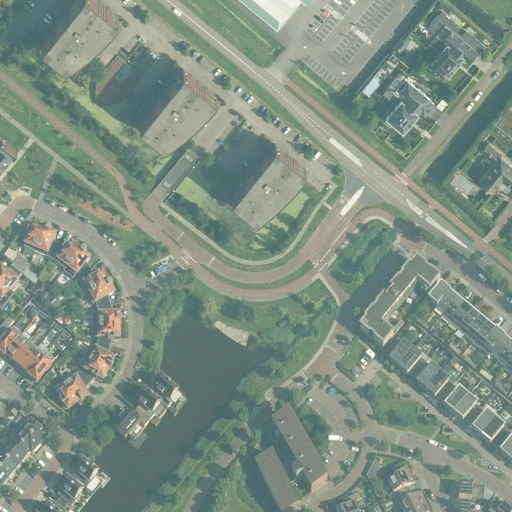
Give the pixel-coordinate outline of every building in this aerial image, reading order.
[(44,38),(41,42),(65,62),(75,56),(80,53),(86,48),(94,41),(96,40),(103,33),(111,24),(118,16),(99,0),(75,0),(63,15),(45,37),(44,38)] [(241,0),(277,29),(301,0),(304,2),(306,0),(241,0)] [(444,79),(447,76),(448,74),(448,75),(462,58),(468,62),(477,51),(445,24),(436,34),(446,43),(427,65),(444,79)] [(403,37),(393,49),(398,54),(408,41),(403,37)] [(183,69),(161,95),(139,123),(163,142),(173,136),(184,128),(192,122),(201,113),(209,105),(217,96),(183,69)] [(429,99),(430,98),(399,73),(397,76),(395,75),(386,86),(401,99),(386,117),(387,119),(387,118),(402,130),(402,131),(403,132),(404,130),(409,124),(409,125),(413,120),(412,120),(417,114),(419,113),(418,113),(420,111),(424,114),(433,103),(429,99)] [(511,111),(507,108),(494,123),(511,138),(511,111)] [(0,137),(0,151),(10,159),(17,151),(16,150),(1,138),(0,137)] [(469,150),(473,153),(478,146),(474,143),(469,150)] [(501,155),(492,147),(487,143),(480,151),(494,162),(479,181),(486,187),(486,188),(489,191),(489,190),(491,191),(498,183),(502,186),(501,187),(506,191),(511,184),(511,165),(500,156),(501,155)] [(299,178),(300,176),(306,169),(275,144),(231,198),(255,218),(265,211),(274,202),(283,194),(291,186),(299,178)] [(0,151),(0,165),(3,168),(10,159),(0,151)] [(35,253),(45,229),(45,228),(44,231),(41,230),(33,226),(32,230),(29,229),(29,230),(28,230),(27,234),(25,237),(28,238),(23,248),(35,253)] [(45,229),(35,253),(45,258),(50,260),(58,245),(52,242),(52,241),(55,236),(50,234),(51,232),(47,230),(45,229)] [(64,273),(82,250),(82,249),(80,251),(71,244),(69,247),(66,246),(66,247),(65,247),(64,249),(58,245),(50,260),(56,263),(65,270),(63,272),(64,273)] [(78,279),(89,269),(85,264),(89,259),(85,256),(86,254),(83,252),(82,250),(64,273),(73,280),(76,276),(78,279)] [(23,274),(29,266),(19,258),(12,266),(23,274)] [(391,293),(385,300),(383,299),(364,322),(365,323),(359,330),(382,349),(393,337),(381,327),(417,284),(429,294),(439,281),(430,274),(429,274),(425,270),(416,262),(410,269),(409,268),(389,291),(391,293)] [(23,274),(12,266),(6,273),(0,269),(0,283),(9,291),(23,274)] [(87,296),(96,291),(109,283),(110,283),(110,282),(107,283),(106,281),(102,273),(99,275),(97,273),(96,273),(94,274),(89,269),(78,279),(87,296)] [(0,310),(1,311),(14,295),(9,291),(0,283),(0,310)] [(109,283),(96,291),(87,296),(92,306),(95,304),(97,309),(110,306),(107,297),(113,294),(111,289),(113,288),(111,285),(110,285),(109,283)] [(440,286),(428,301),(436,308),(449,293),(440,286)] [(449,293),(436,308),(444,314),(456,300),(448,294),(449,293)] [(414,304),(418,307),(426,297),(422,294),(414,304)] [(444,314),(441,318),(449,324),(452,321),(463,307),(456,300),(444,314)] [(51,304),(43,311),(50,316),(55,313),(51,304)] [(110,306),(97,309),(98,315),(92,315),(92,327),(96,327),(121,327),(121,324),(121,321),(119,321),(119,315),(112,315),(110,306)] [(452,321),(449,324),(457,331),(471,314),(463,307),(452,321)] [(34,308),(30,313),(31,319),(33,321),(40,313),(34,308)] [(471,314),(457,331),(465,337),(479,320),(471,314)] [(415,321),(421,326),(424,322),(418,317),(415,321)] [(479,320),(465,337),(472,344),(487,327),(479,320)] [(396,333),(404,324),(400,321),(392,330),(396,333)] [(121,327),(96,327),(92,327),(95,327),(95,339),(99,339),(97,344),(110,348),(112,342),(114,342),(114,341),(115,341),(115,339),(119,339),(119,330),(119,327),(122,328),(122,327),(121,327)] [(487,327),(472,344),(480,350),(495,332),(494,333),(487,327)] [(0,353),(5,357),(6,356),(21,337),(22,336),(13,329),(5,339),(5,338),(0,344),(0,353)] [(495,332),(480,350),(488,357),(491,353),(492,352),(503,339),(495,332)] [(13,362),(29,343),(21,337),(6,356),(13,362)] [(492,352),(491,353),(499,360),(505,352),(511,346),(503,340),(504,339),(503,339),(492,352)] [(398,369),(412,352),(397,341),(384,356),(390,361),(389,362),(398,369)] [(21,369),(37,349),(29,343),(13,362),(21,369)] [(96,363),(110,371),(111,369),(113,366),(111,365),(113,360),(108,357),(110,348),(97,344),(96,350),(90,347),(84,357),(96,363)] [(499,360),(497,362),(505,369),(507,367),(511,360),(511,347),(511,346),(505,352),(499,360)] [(45,356),(37,349),(21,369),(29,375),(42,359),(43,359),(45,356)] [(412,352),(398,369),(407,376),(407,375),(413,380),(428,361),(420,354),(417,357),(412,352)] [(110,371),(96,363),(84,357),(79,368),(85,371),(80,375),(90,384),(94,380),(96,381),(98,381),(99,379),(102,381),(106,373),(108,371),(110,372),(111,372),(110,371)] [(29,375),(28,376),(36,383),(39,379),(40,379),(46,371),(51,365),(43,359),(42,359),(29,375)] [(426,392),(439,375),(434,371),(437,368),(428,361),(413,380),(418,384),(417,385),(426,392)] [(477,366),(471,361),(468,365),(474,370),(477,366)] [(56,377),(50,372),(42,382),(47,387),(56,377)] [(440,403),(453,387),(456,384),(442,372),(439,375),(426,392),(434,399),(435,398),(440,403)] [(90,384),(80,375),(79,374),(65,383),(79,405),(84,401),(83,400),(87,397),(84,391),(90,384)] [(153,399),(160,404),(167,410),(172,404),(170,402),(178,392),(173,388),(175,386),(169,381),(167,383),(161,378),(155,385),(157,386),(154,390),(158,393),(154,399),(153,399)] [(79,405),(65,383),(54,389),(60,399),(58,400),(60,403),(62,407),(62,406),(63,408),(65,406),(67,409),(74,405),(77,403),(78,406),(79,405)] [(494,387),(500,391),(503,388),(497,383),(494,387)] [(453,387),(440,403),(445,407),(445,408),(453,415),(467,399),(453,387)] [(160,404),(153,399),(154,399),(143,390),(138,397),(139,398),(136,402),(141,405),(136,411),(149,422),(155,416),(152,414),(160,404)] [(467,399),(453,415),(462,422),(463,421),(468,426),(481,410),(467,399)] [(481,438),(495,422),(481,410),(468,426),(473,430),(472,431),(481,438)] [(144,429),(149,422),(136,411),(131,417),(127,414),(124,419),(123,418),(119,423),(120,423),(114,430),(125,439),(127,436),(129,437),(139,425),(144,429)] [(311,494),(326,485),(287,418),(272,427),(298,471),(291,475),(295,483),(302,479),(311,494)] [(19,430),(40,447),(45,441),(43,440),(46,437),(31,424),(27,421),(19,430)] [(495,422),(481,438),(490,445),(496,449),(509,433),(495,422)] [(12,439),(31,455),(34,451),(35,452),(40,447),(19,430),(12,439)] [(511,435),(509,433),(496,449),(501,453),(500,454),(509,461),(511,457),(511,435)] [(5,448),(23,463),(28,457),(27,456),(29,453),(31,455),(12,439),(5,448)] [(0,453),(0,458),(15,471),(18,467),(19,468),(23,463),(5,448),(0,453)] [(279,511),(290,511),(297,508),(271,456),(255,464),(279,511)] [(0,473),(8,479),(9,480),(14,475),(12,474),(15,471),(0,458),(0,473)] [(72,480),(85,491),(93,481),(92,480),(96,475),(80,462),(79,462),(74,468),(74,469),(74,470),(78,473),(72,480)] [(390,495),(393,501),(405,495),(403,489),(414,483),(406,467),(396,471),(399,477),(387,483),(393,493),(390,495)] [(63,489),(58,496),(71,507),(79,497),(78,497),(82,491),(66,478),(66,479),(65,478),(59,485),(60,486),(63,489)] [(482,502),(482,503),(483,503),(484,488),(470,487),(471,487),(471,488),(459,487),(458,500),(457,500),(457,499),(456,499),(455,511),(469,511),(470,501),(482,502)] [(335,511),(358,511),(355,503),(360,500),(357,495),(341,503),(342,503),(345,502),(347,506),(336,511),(335,511)] [(405,495),(393,501),(396,507),(399,506),(402,511),(410,511),(425,505),(422,499),(421,500),(418,495),(408,500),(405,495)] [(42,506),(36,511),(64,511),(53,503),(47,509),(43,506),(43,507),(42,506)] [(511,511),(511,509),(505,503),(497,511),(492,508),(488,511),(511,511)]
